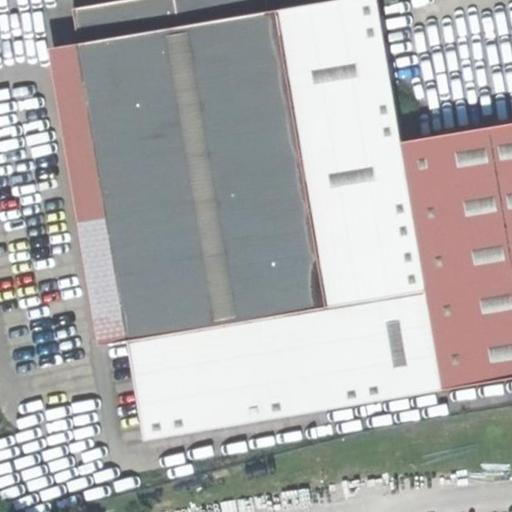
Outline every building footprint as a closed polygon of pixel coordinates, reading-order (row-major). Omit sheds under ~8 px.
[(106,0),(71,5),(77,40),(180,23),(175,0),(106,0)] [(375,0),(315,0),(276,6),(327,302),(127,336),(144,439),(442,388),(399,140),(375,0)] [(265,0),(175,0),(180,23),(267,8),(265,0)] [(77,40),(127,336),(327,302),(276,6),(267,8),(180,23),(77,40)] [(511,121),(399,140),(442,388),(511,376),(511,121)] [(105,227),(100,199),(85,202),(90,229),(105,227)]
